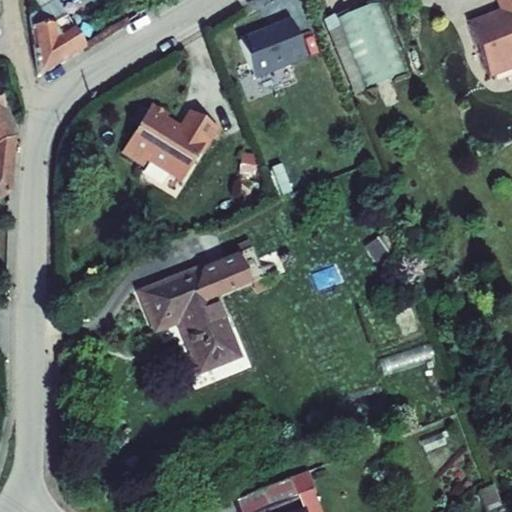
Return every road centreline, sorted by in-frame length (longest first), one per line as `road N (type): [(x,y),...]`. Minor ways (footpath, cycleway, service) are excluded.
road 1 (residential): [(22,497),(37,132),(86,79),(211,0)]
road 2 (track): [(42,122),(11,0)]
